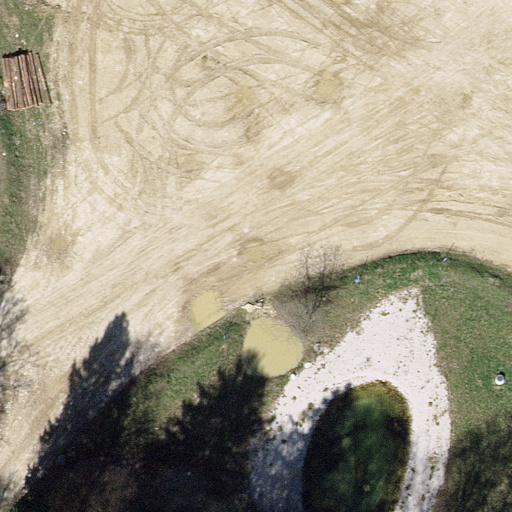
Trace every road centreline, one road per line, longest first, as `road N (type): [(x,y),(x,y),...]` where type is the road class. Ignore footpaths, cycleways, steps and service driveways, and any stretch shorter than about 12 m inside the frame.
road 1 (track): [(80,282),(511,56)]
road 2 (track): [(146,0),(153,18),(80,282)]
road 3 (track): [(272,182),(511,200)]
road 4 (track): [(80,282),(0,470)]
